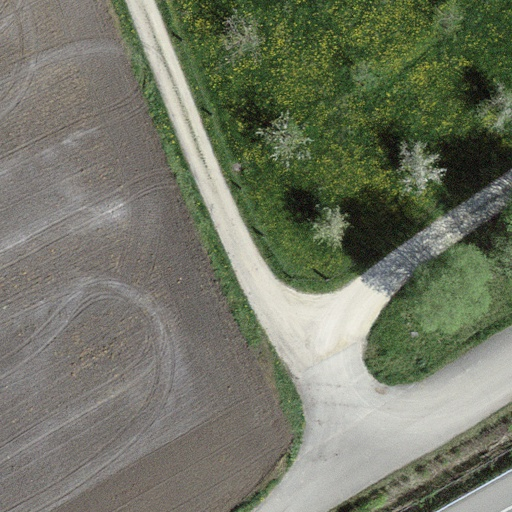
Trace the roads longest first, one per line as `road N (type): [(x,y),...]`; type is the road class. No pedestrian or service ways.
road 1 (track): [(142,0),(243,253),(293,339)]
road 2 (unclassified): [(280,511),(511,364)]
road 3 (track): [(511,188),(293,339)]
road 4 (track): [(293,339),(365,463)]
